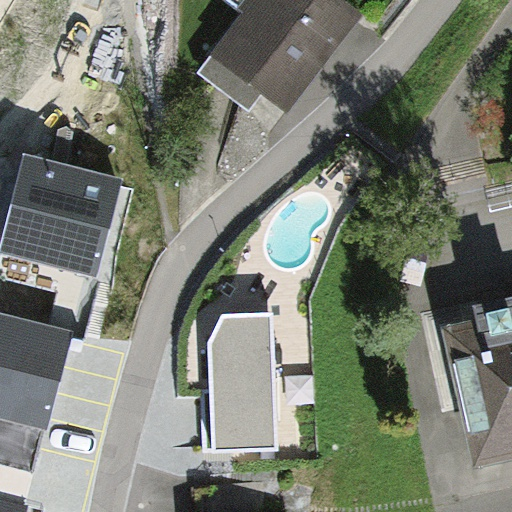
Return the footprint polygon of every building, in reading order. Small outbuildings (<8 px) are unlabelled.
[(365,16),(341,0),(224,0),(222,3),(244,19),(199,80),(248,116),(259,100),(288,121),(365,16)] [(22,155),(0,253),(0,276),(59,289),(64,263),(94,270),(115,176),(22,155)] [(476,473),(511,465),(511,306),(476,314),(479,328),(447,335),(476,473)] [(74,332),(0,312),(0,419),(48,431),(60,386),(74,332)] [(277,450),(272,314),(225,318),(210,340),(214,452),(277,450)] [(25,511),(35,474),(0,464),(0,511),(25,511)]
